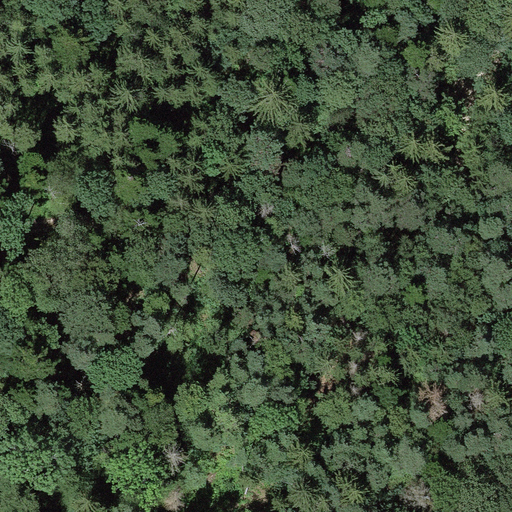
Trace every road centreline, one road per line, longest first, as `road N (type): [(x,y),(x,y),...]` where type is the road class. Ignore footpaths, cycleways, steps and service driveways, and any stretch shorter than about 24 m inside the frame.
road 1 (track): [(511,61),(456,86),(453,185),(412,422),(369,511)]
road 2 (track): [(0,233),(111,217),(252,176),(456,86)]
